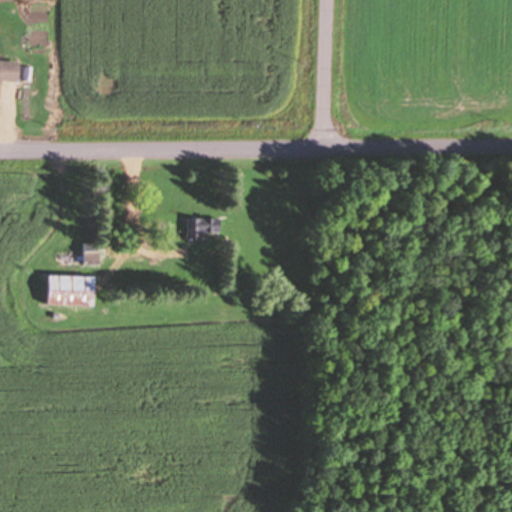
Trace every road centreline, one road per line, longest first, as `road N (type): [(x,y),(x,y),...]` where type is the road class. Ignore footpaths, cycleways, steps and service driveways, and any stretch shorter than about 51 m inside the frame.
road 1 (residential): [(511,144),(0,150)]
road 2 (residential): [(332,147),(336,0)]
